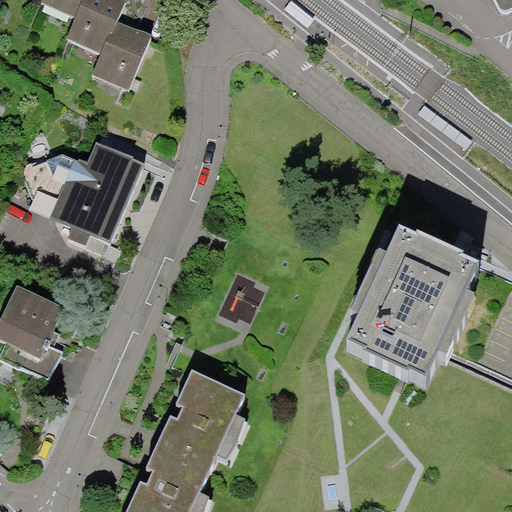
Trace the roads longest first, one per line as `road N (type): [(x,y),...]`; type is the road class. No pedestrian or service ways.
road 1 (residential): [(230,13),(204,55),(182,184),(51,511)]
road 2 (residential): [(230,13),(511,246)]
